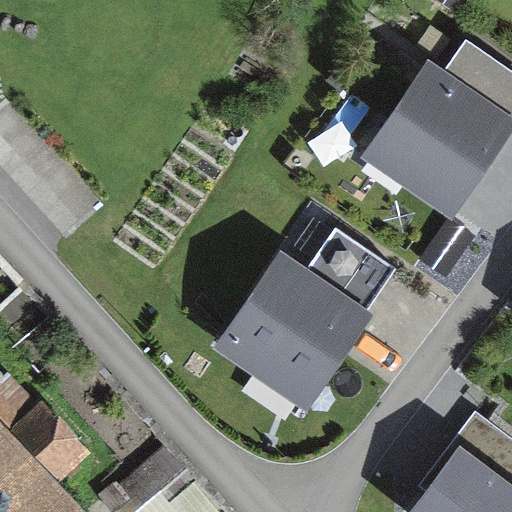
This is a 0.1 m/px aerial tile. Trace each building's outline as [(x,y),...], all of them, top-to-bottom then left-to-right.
[(511,119),(429,62),(362,158),(452,220),(511,133),(511,119)] [(282,252),(214,350),(308,414),(376,316),(282,252)] [(86,511),(58,484),(96,454),(21,385),(5,403),(0,397),(0,511),(86,511)] [(511,511),(511,490),(459,451),(411,511),(511,511)] [(164,459),(123,489),(139,511),(181,481),(164,459)]
